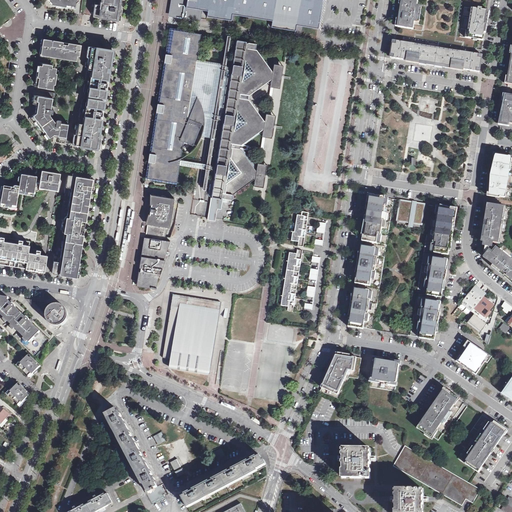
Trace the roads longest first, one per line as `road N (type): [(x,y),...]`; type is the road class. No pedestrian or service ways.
road 1 (secondary): [(99,290),(143,39)]
road 2 (secondary): [(137,37),(98,260)]
road 3 (residential): [(128,295),(147,189),(188,197),(168,271)]
road 4 (secondary): [(85,308),(11,511)]
road 5 (residential): [(330,337),(365,179)]
road 6 (residential): [(352,177),(330,337)]
road 7 (residential): [(284,449),(240,417),(147,376)]
road 8 (secondary): [(19,511),(65,386)]
road 9 (residential): [(126,36),(104,167)]
road 10 (residential): [(284,449),(330,337)]
road 11 (residential): [(62,511),(133,475),(153,511)]
